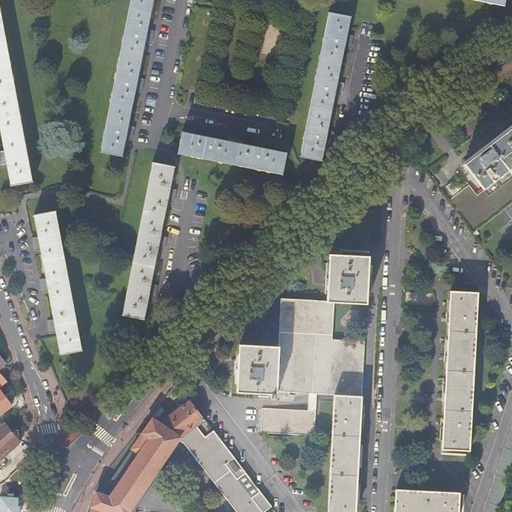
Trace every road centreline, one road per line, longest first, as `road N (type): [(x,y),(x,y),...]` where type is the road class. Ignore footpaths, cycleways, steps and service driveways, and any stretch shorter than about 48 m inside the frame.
road 1 (residential): [(380,511),(399,188)]
road 2 (secondary): [(390,153),(180,355)]
road 3 (residential): [(180,355),(297,511)]
road 4 (residential): [(0,298),(55,450),(67,461)]
road 5 (residential): [(399,188),(511,319)]
road 6 (secondary): [(511,48),(459,84),(390,153)]
road 7 (residential): [(511,394),(478,511)]
